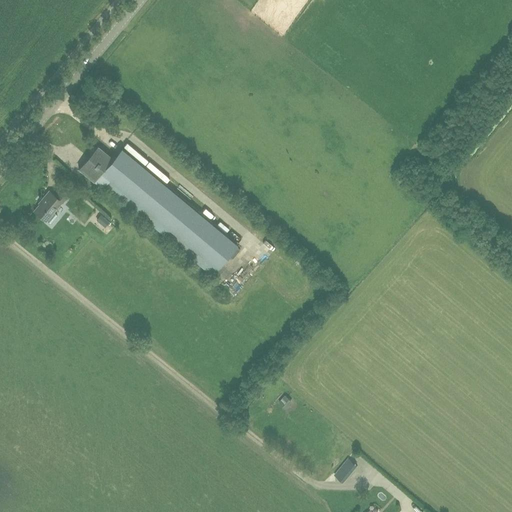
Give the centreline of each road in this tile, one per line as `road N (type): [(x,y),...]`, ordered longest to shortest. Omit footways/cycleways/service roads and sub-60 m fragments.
road 1 (unknown): [(0,239),(314,485)]
road 2 (tertiary): [(0,169),(141,0)]
